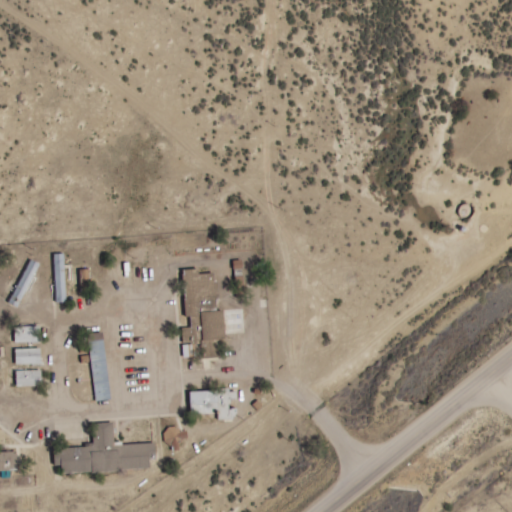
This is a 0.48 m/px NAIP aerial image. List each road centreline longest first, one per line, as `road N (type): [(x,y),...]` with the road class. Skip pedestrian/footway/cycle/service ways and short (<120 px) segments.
road 1 (track): [(284,386),(291,305),(286,250),(271,217),(229,176),(0,5)]
road 2 (residential): [(367,471),(314,406),(244,374),(174,382),(174,404),(16,419),(0,407)]
road 3 (secondary): [(317,511),(511,356)]
